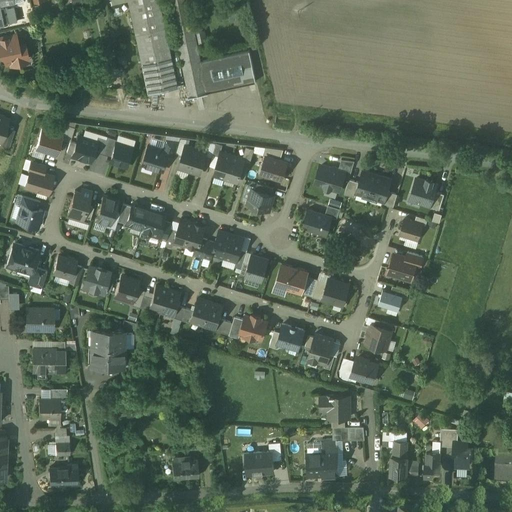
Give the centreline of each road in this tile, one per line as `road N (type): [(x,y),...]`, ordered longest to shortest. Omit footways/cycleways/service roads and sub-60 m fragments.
road 1 (residential): [(280,235),(75,171),(65,178),(52,238),(354,331),(370,276)]
road 2 (residential): [(33,503),(375,490)]
road 3 (residential): [(0,94),(308,141)]
road 4 (residential): [(308,141),(511,165)]
road 5 (residential): [(33,503),(14,368),(2,353)]
road 6 (residential): [(375,490),(511,497)]
